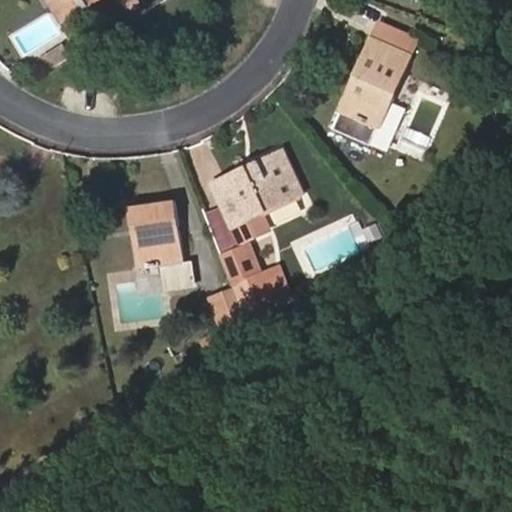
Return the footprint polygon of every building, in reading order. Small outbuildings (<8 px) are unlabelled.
[(50,0),(62,19),(86,5),(82,0),(66,0),(64,1),(63,0),(50,0)] [(416,38),(380,22),(373,40),(409,55),(416,38)] [(335,128),(371,143),(409,55),(373,40),(335,128)] [(286,162),(282,153),(246,170),(250,177),(286,162)] [(213,184),(232,224),(258,212),(300,192),(286,162),(250,177),(246,170),(213,184)] [(140,236),(145,268),(160,265),(168,264),(167,259),(183,256),(175,200),(129,206),(132,223),(146,222),(148,234),(140,236)] [(258,212),(232,224),(241,242),(266,230),(258,212)] [(236,282),(260,274),(247,244),(221,254),(233,283),(236,282)] [(194,287),(196,288),(192,261),(184,262),(183,256),(167,259),(168,264),(160,265),(164,289),(164,291),(194,287)] [(281,265),(267,271),(278,304),(279,307),(295,298),(281,265)] [(249,316),(278,304),(267,271),(260,274),(236,282),(249,316)] [(234,287),(211,296),(217,314),(241,305),(234,287)] [(241,305),(217,314),(225,333),(246,323),(248,322),(241,305)] [(225,333),(228,339),(250,326),(248,322),(246,323),(225,333)]
